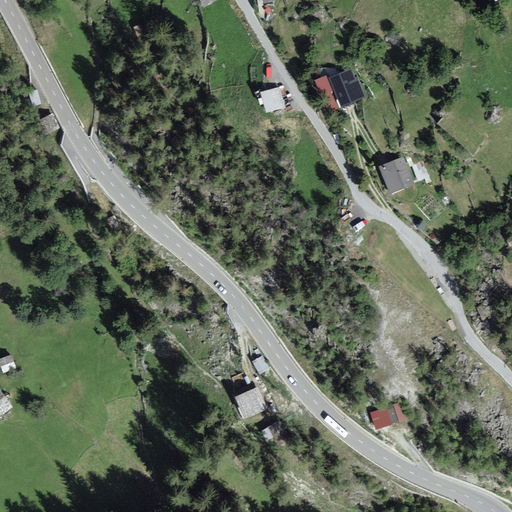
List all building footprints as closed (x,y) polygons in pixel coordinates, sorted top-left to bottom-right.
[(331,79),(341,105),(363,96),(356,79),(354,80),(350,71),(331,79)] [(282,86),(263,92),(270,112),(288,106),(282,86)] [(53,111),(39,118),(45,131),(59,124),(53,111)] [(406,157),(381,167),(393,194),(417,183),(406,157)] [(14,353),(0,357),(0,373),(1,375),(19,368),(14,353)] [(271,368),(262,355),(251,362),(260,375),(271,368)] [(269,409),(257,385),(237,395),(249,419),(269,409)] [(14,408),(0,390),(0,415),(2,417),(14,408)] [(371,410),(376,427),(408,417),(403,400),(371,410)] [(292,438),(281,419),(266,427),(276,446),(292,438)]
